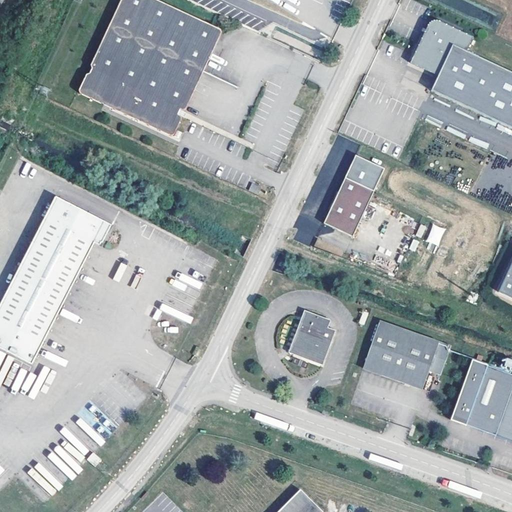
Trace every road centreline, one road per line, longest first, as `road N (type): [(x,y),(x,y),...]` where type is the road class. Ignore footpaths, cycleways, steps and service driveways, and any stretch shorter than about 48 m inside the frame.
road 1 (unclassified): [(381,0),(202,378)]
road 2 (unclassified): [(511,494),(202,378)]
road 3 (unclassified): [(202,378),(100,511)]
